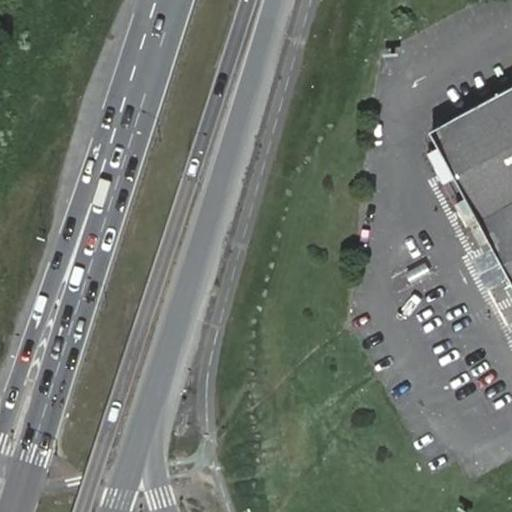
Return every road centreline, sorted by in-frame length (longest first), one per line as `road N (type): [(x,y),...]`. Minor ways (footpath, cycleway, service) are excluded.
road 1 (trunk): [(85,511),(246,0)]
road 2 (trunk): [(150,49),(10,511)]
road 3 (trunk): [(149,407),(275,0)]
road 4 (tertiary): [(150,49),(73,216),(0,430)]
